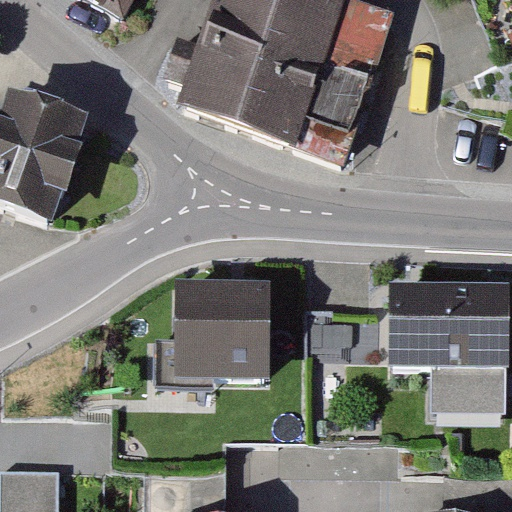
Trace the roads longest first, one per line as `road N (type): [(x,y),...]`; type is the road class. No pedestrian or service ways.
road 1 (tertiary): [(208,195),(185,165),(0,3)]
road 2 (residential): [(208,195),(0,316)]
road 3 (residential): [(401,221),(422,64),(412,18),(396,0)]
road 4 (tertiary): [(401,221),(269,210),(208,195)]
